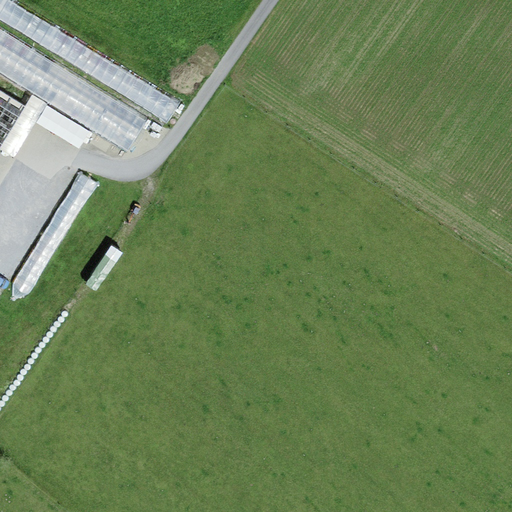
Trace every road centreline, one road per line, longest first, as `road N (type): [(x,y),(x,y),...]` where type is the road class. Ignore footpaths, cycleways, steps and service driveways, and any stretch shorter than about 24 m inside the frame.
road 1 (track): [(0,409),(114,254),(160,156)]
road 2 (track): [(160,156),(111,171),(49,155),(0,202)]
